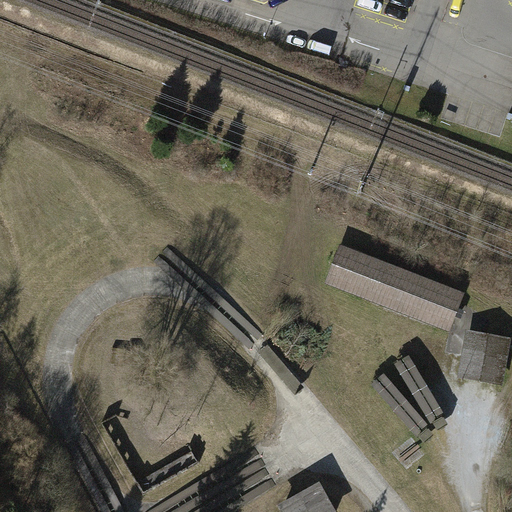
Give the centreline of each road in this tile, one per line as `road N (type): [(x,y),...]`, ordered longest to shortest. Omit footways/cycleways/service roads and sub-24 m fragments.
road 1 (unclassified): [(328,431),(207,296),(162,282),(115,290),(64,338),(55,385),(67,430),(112,511)]
road 2 (unclassified): [(328,431),(193,511)]
